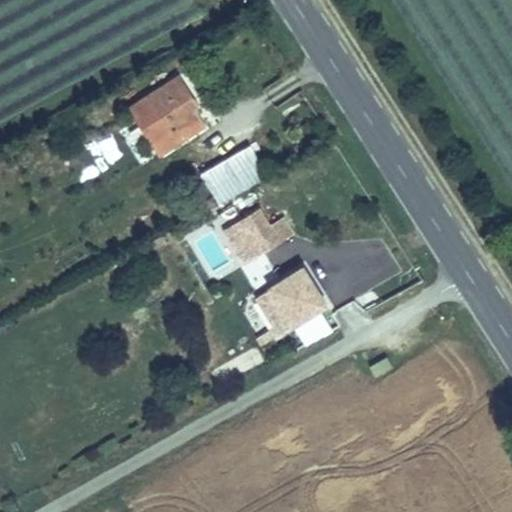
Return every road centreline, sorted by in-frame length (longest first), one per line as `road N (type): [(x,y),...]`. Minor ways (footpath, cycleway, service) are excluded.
road 1 (residential): [(45,511),(471,271)]
road 2 (secondary): [(471,271),(302,0)]
